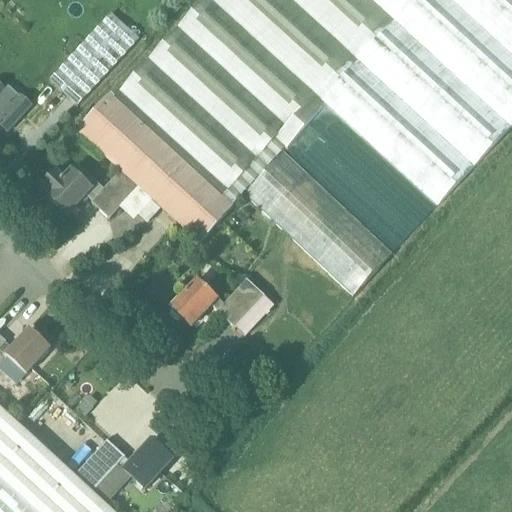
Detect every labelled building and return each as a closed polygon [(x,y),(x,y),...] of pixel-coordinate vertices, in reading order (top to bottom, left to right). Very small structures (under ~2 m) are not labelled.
[(78,108),(139,42),(110,15),(49,81),(78,108)] [(8,89),(6,92),(0,98),(0,127),(7,134),(31,108),(20,98),(19,99),(8,89)] [(110,97),(77,133),(120,173),(121,172),(139,188),(138,189),(200,246),(233,208),(113,100),(110,97)] [(56,172),(41,189),(49,196),(47,198),(69,217),(87,198),(92,203),(92,204),(109,220),(138,189),(139,188),(121,172),(120,173),(105,190),(78,165),(64,180),(56,172)] [(235,330),(265,298),(247,281),(224,306),(197,281),(171,310),(192,330),(212,307),(218,312),(217,314),(235,330)] [(0,448),(21,426),(0,406),(0,351),(27,376),(51,350),(30,331),(12,350),(6,344),(7,343),(0,336),(0,448)] [(0,511),(117,511),(94,491),(118,466),(145,491),(172,462),(151,443),(130,465),(123,460),(125,458),(107,442),(76,475),(21,426),(0,448),(0,511)]
